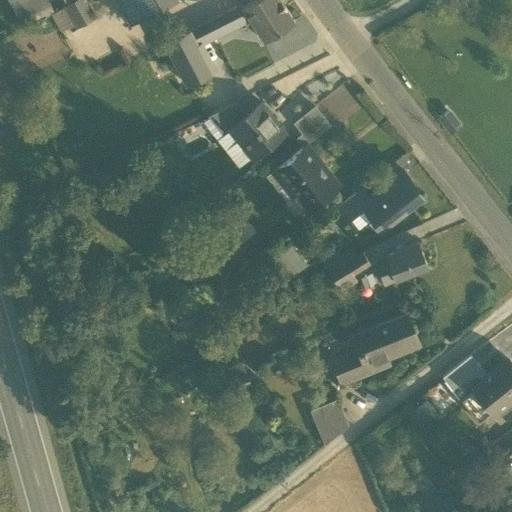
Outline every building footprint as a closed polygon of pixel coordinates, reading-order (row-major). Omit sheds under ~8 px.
[(7,0),(19,20),(50,3),(48,0),(7,0)] [(73,0),(66,4),(76,23),(95,13),(88,0),(73,0)] [(118,0),(130,22),(170,0),(118,0)] [(248,17),(263,40),(294,21),(280,0),(251,0),(243,5),(241,6),(248,17)] [(241,3),(203,22),(212,37),(228,29),(227,27),(248,17),(241,6),(243,5),(241,3)] [(203,22),(189,29),(198,45),(212,37),(203,22)] [(212,71),(198,45),(189,29),(164,42),(186,85),(212,71)] [(207,116),(222,135),(230,128),(229,127),(246,114),(236,101),(207,116)] [(238,138),(252,156),(283,131),(281,129),(282,127),(277,120),(275,120),(261,103),(246,114),(229,127),(230,128),(238,138)] [(300,133),(308,142),(329,125),(313,106),(292,122),(300,133)] [(438,117),(450,133),(458,127),(446,111),(438,117)] [(216,139),(224,149),(238,138),(230,128),(222,135),(216,139)] [(252,156),(238,138),(224,149),(238,166),(252,156)] [(290,183),(309,208),(340,184),(328,169),(323,173),(302,146),(271,170),(285,187),(290,183)] [(382,226),(383,227),(420,198),(411,187),(414,185),(403,170),(368,197),(361,203),(362,205),(372,218),(374,216),(382,226)] [(340,220),(341,221),(348,216),(351,214),(351,213),(362,205),(361,203),(368,197),(361,187),(333,210),(340,219),(340,220)] [(358,229),(372,218),(362,205),(351,213),(351,214),(348,216),(358,229)] [(164,258),(174,270),(175,272),(193,258),(178,239),(160,254),(164,258)] [(386,254),(387,258),(396,279),(428,266),(418,242),(386,254)] [(291,243),(270,259),(287,280),(307,264),(291,243)] [(342,264),(348,275),(366,264),(360,253),(342,264)] [(147,272),(157,284),(174,270),(164,258),(147,272)] [(384,283),(396,279),(387,258),(376,262),(384,283)] [(358,348),(346,353),(355,374),(389,361),(386,354),(417,341),(406,313),(352,334),(358,348)] [(341,380),(355,374),(346,353),(333,358),(341,380)] [(460,383),(468,393),(474,388),(472,387),(487,375),(470,353),(441,376),(452,389),(460,383)] [(472,387),(474,388),(491,410),(501,422),(503,421),(495,412),(511,398),(511,363),(508,359),(506,360),(507,361),(498,368),(497,367),(487,375),(472,387)] [(452,389),(460,399),(468,393),(460,383),(452,389)] [(478,421),(491,410),(474,388),(468,393),(460,399),(478,421)] [(412,408),(427,425),(440,414),(426,396),(412,408)] [(309,409),(324,443),(347,424),(337,397),(318,405),(309,409)] [(511,454),(510,456),(503,463),(504,464),(511,458),(511,459),(511,454)] [(492,474),(510,496),(511,494),(511,459),(511,458),(504,464),(503,463),(499,466),(500,468),(492,474)] [(511,511),(511,494),(510,496),(503,502),(511,511)] [(498,511),(511,511),(503,502),(495,508),(498,511)]
